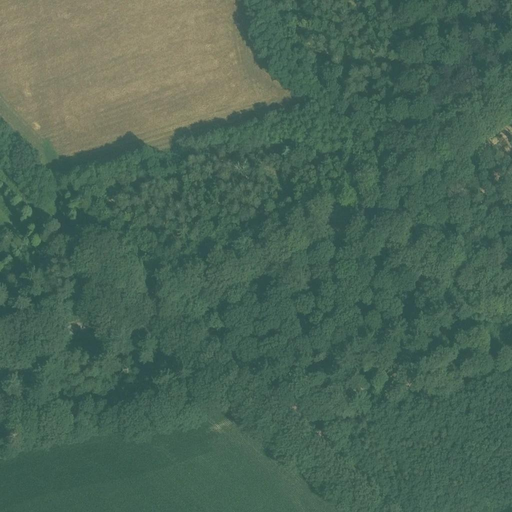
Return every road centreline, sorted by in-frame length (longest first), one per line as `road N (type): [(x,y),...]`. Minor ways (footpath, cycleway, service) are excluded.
road 1 (unclassified): [(0,348),(96,320),(342,208)]
road 2 (unclassified): [(342,208),(408,163),(422,0)]
road 3 (unclassified): [(342,208),(397,244),(469,273),(511,269)]
road 4 (track): [(408,163),(511,93)]
